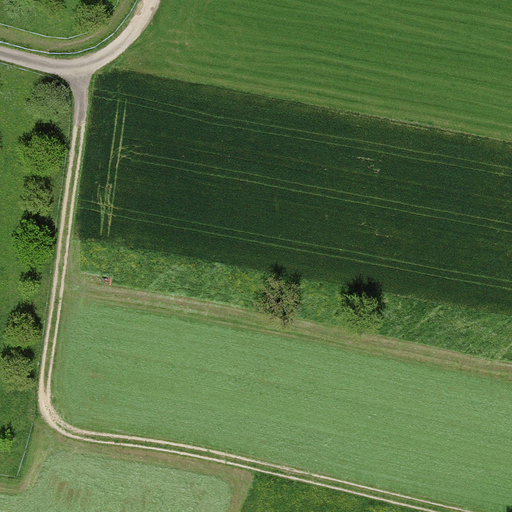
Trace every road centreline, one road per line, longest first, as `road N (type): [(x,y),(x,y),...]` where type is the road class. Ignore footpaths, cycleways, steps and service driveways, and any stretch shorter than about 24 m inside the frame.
road 1 (track): [(78,75),(43,412),(74,440),(448,511)]
road 2 (track): [(145,0),(132,43),(78,75),(0,54)]
